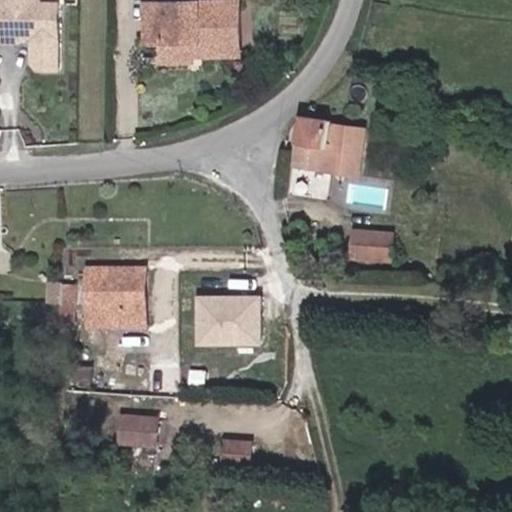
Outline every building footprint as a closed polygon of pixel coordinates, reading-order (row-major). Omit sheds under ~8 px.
[(36,0),(0,0),(0,69),(12,69),(14,61),(33,61),(33,64),(47,64),(56,60),(56,32),(43,31),(36,24),(36,0)] [(187,59),(235,59),(234,17),(141,17),(141,41),(159,41),(159,63),(160,79),(187,80),(187,72),(187,59)] [(141,63),(159,63),(159,41),(141,41),(141,63)] [(187,72),(233,72),(235,59),(187,59),(187,72)] [(327,151),(330,134),(330,123),(298,122),(295,147),(327,151)] [(362,179),(363,166),(365,137),(330,134),(327,151),(295,147),(293,167),(325,171),(325,176),(362,179)] [(390,207),(393,186),(353,180),(350,201),(390,207)] [(342,248),(390,251),(392,228),(344,225),(342,248)] [(16,286),(40,287),(42,268),(18,268),(16,286)] [(79,325),(124,323),(122,279),(68,281),(68,291),(78,291),(79,325)] [(124,323),(134,323),(133,280),(122,279),(124,323)] [(38,306),(47,307),(49,288),(40,287),(38,306)] [(200,291),(199,343),(266,343),(267,292),(200,291)] [(71,366),(96,367),(98,343),(72,341),(71,366)] [(63,389),(81,390),(83,375),(64,373),(63,389)] [(103,449),(143,450),(143,428),(104,427),(103,449)] [(300,458),(301,433),(273,431),(272,456),(300,458)] [(210,467),(230,468),(231,452),(212,451),(210,467)]
